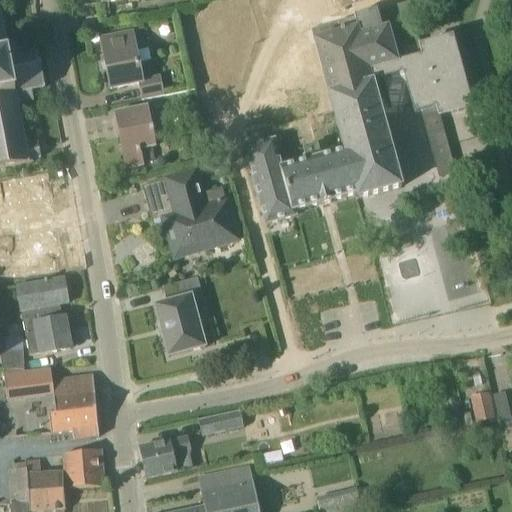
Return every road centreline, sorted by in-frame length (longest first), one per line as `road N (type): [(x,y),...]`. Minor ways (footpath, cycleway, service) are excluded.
road 1 (residential): [(117,417),(49,0)]
road 2 (residential): [(117,417),(245,394),(373,350),(511,334)]
